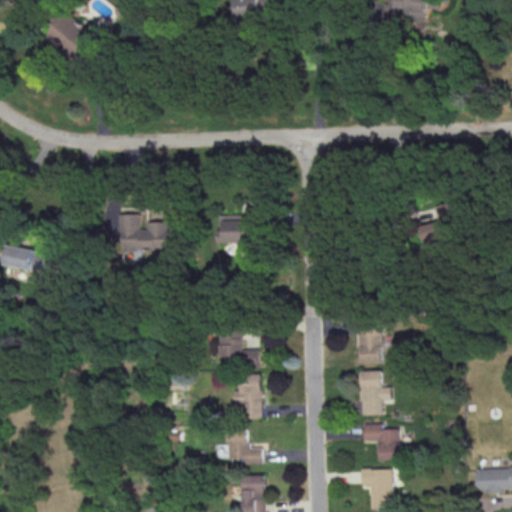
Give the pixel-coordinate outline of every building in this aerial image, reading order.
[(263,14),(261,0),(236,0),(238,17),(263,14)] [(442,9),(442,0),(390,0),(389,23),(401,23),(402,13),(416,14),(416,19),(427,20),(428,8),(442,9)] [(63,41),(80,56),(96,37),(66,11),(46,34),(59,45),(63,41)] [(440,223),(425,226),(428,244),(457,238),(450,202),(437,205),(440,223)] [(220,241),(233,241),(233,247),(250,247),(250,241),(258,240),(257,207),(242,208),(242,213),(219,214),(220,241)] [(143,212),(121,213),(121,249),(173,249),(172,220),(143,220),(143,212)] [(38,249),(9,243),(5,263),(42,270),(40,278),(55,280),(59,256),(37,252),(38,249)] [(361,362),(384,361),(383,321),(360,321),(361,362)] [(220,333),(220,364),(260,363),(260,348),(244,348),(243,332),(220,333)] [(362,369),(363,413),(384,413),(383,398),(392,398),(392,385),(384,385),(383,368),(362,369)] [(235,404),(241,404),(241,417),(263,417),(263,372),(242,372),(242,390),(235,389),(235,404)] [(381,459),(402,458),(401,427),(384,427),(384,422),(365,422),(365,440),(381,439),(381,459)] [(230,457),(246,457),(246,463),(264,462),(264,446),(251,446),(250,431),(229,431),(230,457)] [(479,491),(511,489),(511,465),(478,467),(479,491)] [(393,467),(363,468),(364,484),(372,484),(373,507),(394,506),(393,467)] [(266,511),(266,474),(245,474),(245,511),(266,511)]
